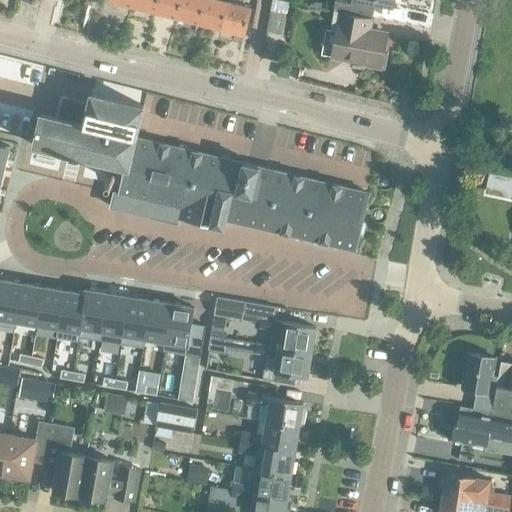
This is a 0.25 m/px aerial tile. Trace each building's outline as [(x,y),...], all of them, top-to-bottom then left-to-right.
[(134,0),(133,7),(155,12),(157,0),(134,0)] [(157,0),(155,12),(177,18),(181,0),(157,0)] [(181,0),(177,18),(199,23),(204,0),(181,0)] [(204,0),(199,23),(221,29),(228,1),(223,0),(204,0)] [(336,0),(334,11),(363,16),(372,18),(374,3),(393,7),(393,0),(336,0)] [(228,1),(221,29),(245,35),(252,7),(228,1)] [(372,18),(363,16),(334,11),(331,29),(327,28),(323,54),(368,63),(372,67),(377,68),(383,67),(386,62),(387,56),(384,52),(387,34),(369,30),(372,18)] [(34,145),(127,167),(121,193),(115,192),(111,206),(178,221),(179,216),(239,230),(241,222),(355,249),(369,192),(136,136),(144,105),(91,92),(87,109),(77,106),(79,99),(62,95),(57,116),(41,113),(34,145)] [(0,144),(0,167),(4,168),(9,146),(0,144)] [(1,280),(0,286),(0,325),(16,328),(17,321),(16,321),(22,283),(1,280)] [(22,283),(16,321),(17,321),(37,325),(44,287),(22,283)] [(44,287),(37,325),(58,328),(59,328),(65,291),(44,287)] [(86,294),(79,337),(80,337),(101,341),(103,331),(102,331),(108,293),(86,290),(85,294),(86,294)] [(58,328),(56,337),(79,341),(80,337),(79,337),(86,294),(85,294),(65,291),(59,328),(58,328)] [(103,331),(101,341),(121,344),(122,334),(123,335),(130,297),(108,293),(102,331),(103,331)] [(122,334),(121,344),(144,348),(146,338),(145,338),(151,300),(130,297),(123,335),(122,334)] [(218,297),(215,314),(244,319),(247,302),(218,297)] [(151,300),(145,338),(146,338),(165,341),(166,342),(172,304),(151,300)] [(165,341),(163,351),(200,357),(206,326),(192,323),(195,308),(172,304),(166,342),(165,341)] [(281,331),(279,346),(312,352),(316,326),(261,317),(259,327),(281,331)] [(312,352),(279,346),(211,335),(209,345),(277,356),(274,372),(307,377),(312,352)] [(491,405),(494,392),(497,376),(492,375),(495,357),(470,352),(463,386),(478,389),(476,402),(491,405)] [(22,353),(20,362),(31,364),(33,356),(22,353)] [(33,356),(31,364),(42,367),(44,358),(33,356)] [(63,369),(61,378),(73,380),(74,371),(63,369)] [(74,371),(73,380),(84,382),(86,373),(74,371)] [(213,376),(208,402),(215,403),(217,389),(232,391),(235,380),(213,376)] [(105,377),(104,385),(115,387),(117,379),(105,377)] [(23,379),(20,396),(34,398),(37,381),(23,379)] [(117,379),(115,387),(127,389),(128,381),(117,379)] [(492,412),(511,415),(511,387),(497,384),(492,412)] [(148,385),(146,393),(158,395),(159,387),(148,385)] [(269,406),(266,421),(299,426),(300,425),(304,426),(306,412),(302,411),(303,402),(248,392),(246,403),(269,406)] [(108,393),(105,411),(126,414),(129,396),(108,393)] [(161,404),(148,402),(144,422),(157,424),(157,426),(193,432),(197,409),(161,403),(161,404)] [(504,439),(511,441),(511,419),(508,419),(492,416),(491,424),(488,423),(491,405),(476,402),(474,409),(462,407),(459,418),(457,417),(452,440),(487,446),(489,436),(504,439)] [(9,434),(3,474),(8,475),(12,479),(15,481),(20,480),(24,478),(30,479),(35,450),(47,452),(52,423),(39,421),(36,439),(9,434)] [(242,431),(240,441),(295,450),(299,426),(266,421),(264,434),(242,431)] [(0,473),(3,474),(9,434),(0,432),(0,473)] [(54,491),(80,495),(87,455),(70,452),(72,441),(50,437),(45,466),(57,468),(54,491)] [(153,441),(152,450),(164,452),(166,443),(153,441)] [(260,455),(258,469),(291,475),(295,450),(240,441),(238,451),(260,455)] [(87,455),(80,495),(106,500),(108,490),(116,491),(115,497),(134,501),(138,481),(140,467),(119,463),(117,477),(111,476),(113,460),(87,455)] [(190,465),(188,480),(203,483),(205,468),(190,465)] [(234,479),(232,488),(287,499),(291,475),(258,469),(256,482),(234,479)] [(446,472),(442,495),(510,506),(511,495),(493,492),(494,488),(489,488),(491,479),(478,477),(446,472)] [(286,508),(287,499),(232,488),(230,499),(245,501),(242,511),(288,511),(290,509),(286,508)] [(508,511),(510,506),(442,495),(439,511),(508,511)]
